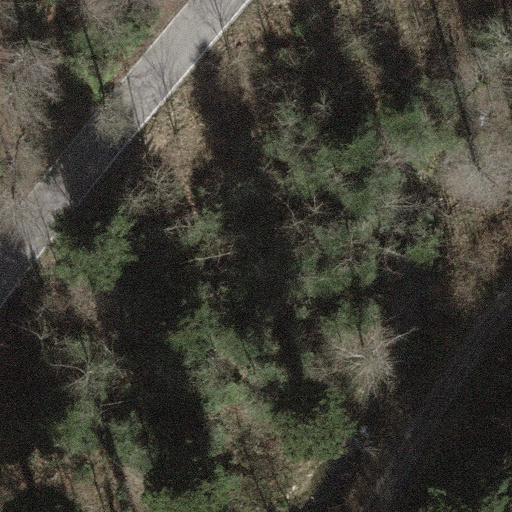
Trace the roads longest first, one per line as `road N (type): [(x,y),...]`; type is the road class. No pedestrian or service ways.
road 1 (tertiary): [(0,276),(235,0)]
road 2 (track): [(511,335),(368,511)]
